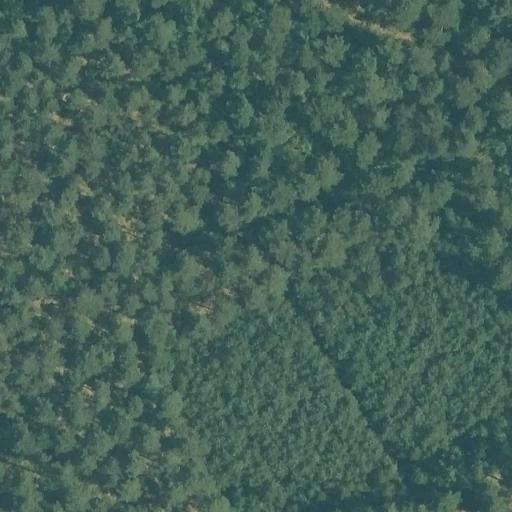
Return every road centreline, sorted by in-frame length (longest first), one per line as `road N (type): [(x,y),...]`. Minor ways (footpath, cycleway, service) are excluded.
road 1 (track): [(93,0),(431,511)]
road 2 (track): [(511,73),(344,0)]
